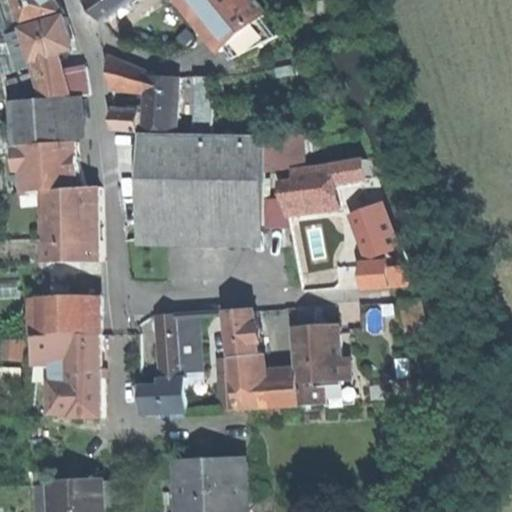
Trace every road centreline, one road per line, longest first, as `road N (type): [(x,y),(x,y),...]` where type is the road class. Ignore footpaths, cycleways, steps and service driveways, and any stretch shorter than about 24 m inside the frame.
road 1 (residential): [(70,0),(96,46),(122,293),(138,304),(406,291)]
road 2 (unknown): [(138,304),(148,452)]
